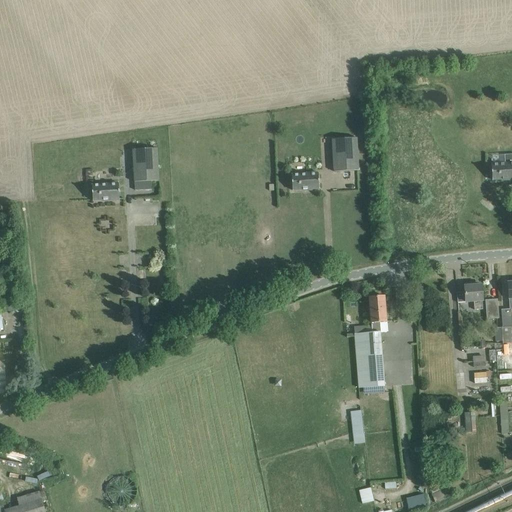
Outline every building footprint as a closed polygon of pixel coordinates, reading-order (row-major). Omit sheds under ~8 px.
[(359,172),(358,139),(333,140),(334,173),(359,172)] [(158,149),(133,151),(135,184),(160,182),(158,149)] [(506,164),(491,164),(492,180),(506,179),(507,180),(511,179),(511,162),(506,163),(506,164)] [(306,174),(291,175),(292,191),(307,190),(307,191),(319,190),(318,173),(306,173),(306,174)] [(92,185),(93,201),(107,200),(107,201),(119,200),(118,183),(106,184),(92,185)] [(464,285),(465,286),(464,286),(465,302),(474,302),(474,310),(482,309),(482,301),(481,285),(474,286),(474,284),(472,283),(466,283),(464,285)] [(372,333),(354,334),(359,388),(384,386),(380,332),(379,332),(378,322),(387,322),(385,297),(369,298),(371,323),(372,333)] [(497,300),(485,300),(487,319),(496,319),(497,328),(495,328),(496,342),(502,341),(501,328),(502,328),(501,318),(499,318),(497,300)] [(502,328),(501,328),(502,341),(503,344),(507,343),(511,343),(510,327),(511,327),(511,323),(511,310),(511,309),(510,309),(502,310),(502,318),(501,318),(502,328)] [(472,357),(473,367),(485,366),(484,355),(472,357)] [(473,372),(473,383),(491,382),(490,372),(473,372)] [(507,402),(492,402),(493,432),(508,432),(507,402)] [(360,410),(349,412),(354,445),(365,443),(360,410)] [(4,451),(3,463),(26,466),(27,453),(4,451)] [(108,490),(108,493),(108,495),(108,498),(110,500),(111,502),(113,504),(115,505),(117,506),(120,507),(122,507),(125,507),(127,506),(129,505),(132,504),(133,502),(135,500),(136,498),(137,495),(137,493),(137,490),(136,488),(135,485),(133,483),(132,481),(129,480),(127,479),(125,478),(122,478),(120,478),(117,479),(115,480),(113,481),(111,483),(110,485),(108,488),(108,490)] [(358,490),(362,504),(374,501),(370,487),(358,490)] [(5,510),(4,510),(4,511),(46,511),(40,491),(17,498),(19,506),(5,510)]
